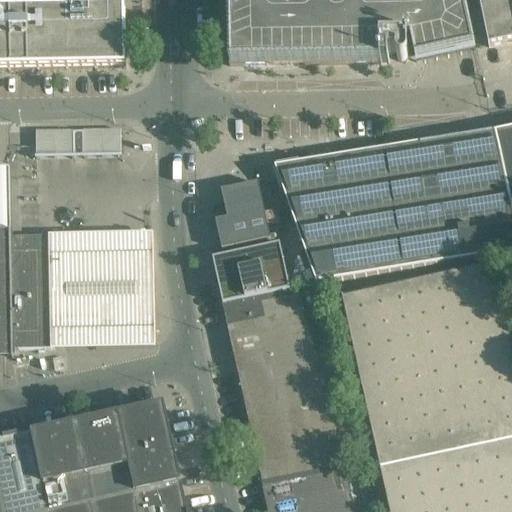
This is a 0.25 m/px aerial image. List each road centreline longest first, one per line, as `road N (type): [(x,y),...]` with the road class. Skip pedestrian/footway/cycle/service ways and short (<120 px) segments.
road 1 (residential): [(174,108),(380,107),(481,91)]
road 2 (residential): [(196,367),(176,234),(174,108)]
road 3 (residential): [(0,408),(196,367)]
road 4 (residential): [(0,107),(174,108)]
road 5 (residential): [(228,511),(196,367)]
